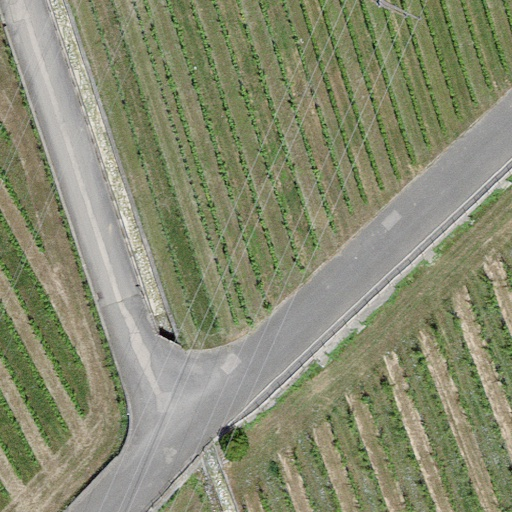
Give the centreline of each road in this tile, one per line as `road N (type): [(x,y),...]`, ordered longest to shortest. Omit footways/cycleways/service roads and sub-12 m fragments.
road 1 (unclassified): [(511,129),(112,511)]
road 2 (unknown): [(199,423),(34,0)]
